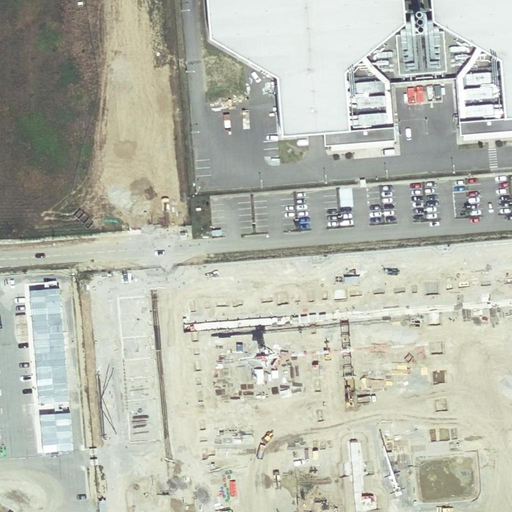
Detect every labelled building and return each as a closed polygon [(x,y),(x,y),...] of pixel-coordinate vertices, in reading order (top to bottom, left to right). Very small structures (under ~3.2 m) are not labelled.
[(276,77),(280,135),(322,132),(323,145),(330,145),(391,140),(395,140),(390,83),(455,78),(459,135),(462,134),(511,130),(511,0),(429,0),(431,21),(405,23),(403,0),(206,0),(209,38),(276,77)] [(511,130),(462,134),(462,139),(511,135),(511,130)] [(391,140),(330,145),(330,150),(392,145),(391,140)] [(352,207),(351,189),(340,189),(340,207),(352,207)] [(133,423),(143,431),(161,407),(151,399),(133,423)] [(163,408),(139,446),(149,452),(173,415),(163,408)] [(179,478),(206,452),(195,441),(168,467),(179,478)] [(224,468),(230,459),(222,454),(216,463),(224,468)] [(230,459),(224,468),(244,480),(250,471),(230,459)]
